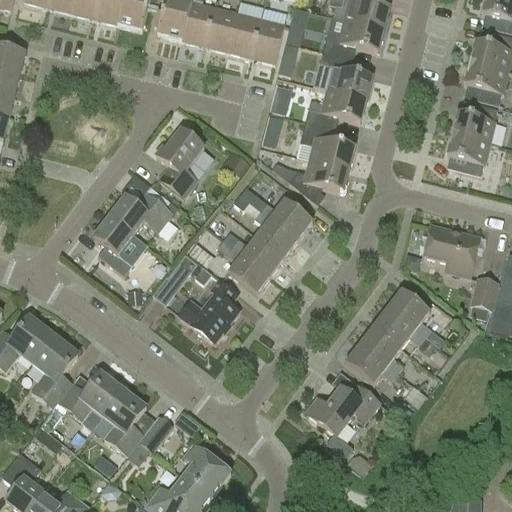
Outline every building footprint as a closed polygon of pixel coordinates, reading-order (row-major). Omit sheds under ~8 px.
[(14,0),(12,0),(1,0),(0,5),(12,9),(14,0)] [(25,0),(24,7),(47,13),(50,0),(25,0)] [(74,0),(50,0),(47,13),(70,19),(74,0)] [(99,0),(74,0),(70,19),(93,25),(99,0)] [(126,0),(99,0),(93,25),(118,31),(126,0)] [(142,37),(150,0),(126,0),(118,31),(142,37)] [(388,13),(361,6),(362,0),(336,0),(336,1),(344,3),(342,14),(336,12),(333,24),(383,36),(388,13)] [(507,26),(505,38),(511,39),(511,3),(496,0),(486,0),(482,19),(507,26)] [(156,40),(178,46),(188,7),(166,2),(156,40)] [(0,14),(10,17),(12,9),(0,5),(0,14)] [(210,12),(188,7),(178,46),(200,51),(210,12)] [(234,19),(210,12),(200,51),(224,57),(234,19)] [(260,25),(234,19),(224,57),(250,64),(260,25)] [(349,52),(377,59),(383,36),(333,24),(344,27),(341,39),(328,35),(322,58),(346,64),(349,52)] [(274,70),(284,31),(260,25),(250,64),(274,70)] [(511,43),(489,38),(486,50),(475,47),(469,69),(507,78),(511,59),(511,56),(511,53),(511,43)] [(285,50),(282,59),(297,63),(299,53),(285,50)] [(0,76),(19,81),(25,59),(0,52),(0,76)] [(327,96),(365,106),(371,83),(343,76),(346,64),(322,58),(320,66),(317,78),(313,93),(327,96)] [(475,93),(472,105),(498,111),(501,100),(502,100),(507,78),(469,69),(464,91),(475,93)] [(0,99),(14,103),(19,81),(0,76),(0,99)] [(332,122),(360,129),(365,106),(327,96),(323,110),(310,107),(305,128),(329,134),(332,122)] [(0,123),(8,125),(14,103),(0,99),(0,123)] [(272,118),(284,119),(284,117),(285,106),(273,105),(272,116),(272,118)] [(471,109),(468,121),(457,118),(452,140),(490,150),(495,128),(494,127),(497,116),(471,109)] [(273,133),(277,130),(278,124),(269,122),(267,131),(273,133)] [(0,147),(3,148),(8,125),(0,123),(0,147)] [(299,149),(313,152),(309,166),(348,176),(354,153),(326,146),(329,134),(305,128),(299,149)] [(163,153),(155,163),(168,172),(158,185),(184,206),(199,187),(185,177),(203,154),(181,137),(166,156),(163,153)] [(457,164),(454,176),(480,183),(483,171),(484,171),(490,150),(452,140),(446,162),(457,164)] [(232,157),(223,170),(241,184),(251,171),(232,157)] [(297,177),(288,189),(298,196),(304,189),(342,199),(345,197),(346,194),(344,190),(348,176),(309,166),(306,180),(297,177)] [(136,211),(125,202),(109,223),(133,241),(143,228),(158,240),(178,214),(151,192),(136,211)] [(243,217),(249,209),(239,201),(233,209),(243,217)] [(275,216),(265,209),(259,217),(297,246),(312,227),(284,206),(275,216)] [(253,225),(263,233),(255,242),(283,264),(297,246),(259,217),(253,225)] [(146,251),(133,241),(109,223),(93,244),(105,252),(97,262),(123,282),(136,265),(146,251)] [(461,240),(461,243),(451,240),(451,237),(431,232),(423,263),(471,275),(479,244),(461,240)] [(247,253),(238,245),(232,253),(269,282),(283,264),(255,242),(247,253)] [(224,247),(217,255),(225,261),(232,253),(224,247)] [(227,278),(255,300),(269,282),(232,253),(225,261),(235,268),(227,278)] [(198,271),(185,261),(168,284),(180,293),(198,271)] [(420,266),(406,262),(402,276),(416,280),(420,266)] [(212,280),(202,273),(194,284),(204,291),(212,280)] [(511,283),(503,281),(497,306),(511,310),(511,283)] [(471,312),(490,317),(497,290),(478,285),(471,312)] [(236,300),(217,286),(210,295),(214,299),(201,316),(190,307),(179,322),(214,348),(238,317),(229,310),(236,300)] [(125,295),(119,303),(137,317),(150,300),(144,296),(137,304),(125,295)] [(429,317),(400,295),(386,314),(424,343),(430,335),(421,328),(429,317)] [(408,344),(418,351),(424,343),(386,314),(372,332),(401,354),(408,344)] [(32,370),(52,342),(28,324),(12,344),(3,337),(0,340),(0,374),(6,379),(20,361),(32,370)] [(402,371),(393,364),(401,354),(372,332),(358,350),(396,379),(402,371)] [(52,342),(32,370),(45,380),(31,398),(53,415),(72,390),(61,381),(77,361),(52,342)] [(419,353),(430,361),(435,353),(425,345),(419,353)] [(344,369),(373,390),(381,380),(390,387),(396,379),(358,350),(344,369)] [(72,390),(53,415),(52,418),(59,423),(60,424),(66,416),(82,428),(92,415),(102,423),(123,396),(99,378),(84,399),(72,390)] [(396,379),(390,387),(397,392),(403,384),(396,379)] [(349,401),(340,394),(327,412),(317,404),(306,419),(336,442),(352,421),(365,431),(378,413),(381,410),(381,409),(358,391),(349,401)] [(103,444),(127,462),(138,448),(143,441),(131,433),(146,414),(123,396),(102,423),(113,432),(103,444)] [(193,440),(199,430),(180,418),(174,428),(193,440)] [(147,455),(167,430),(157,422),(143,441),(138,448),(147,455)] [(333,440),(325,449),(345,465),(352,455),(336,442),(333,440)] [(230,480),(192,450),(182,463),(192,471),(182,483),(211,505),(230,480)] [(30,489),(40,476),(19,460),(2,483),(15,494),(5,508),(10,511),(34,511),(44,500),(30,489)] [(205,511),(211,505),(182,483),(170,500),(160,492),(149,507),(145,505),(141,510),(143,511),(205,511)] [(87,511),(67,497),(57,510),(44,500),(34,511),(87,511)]
